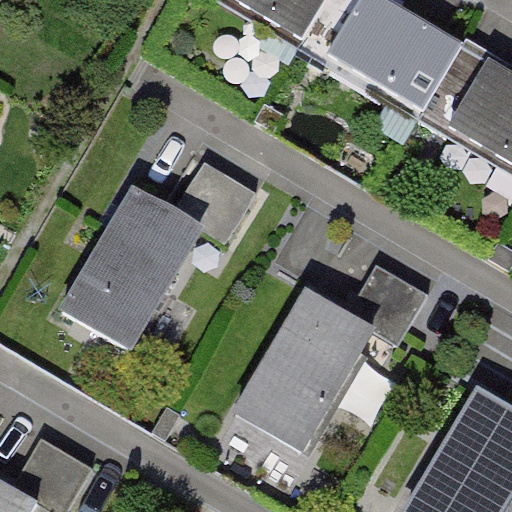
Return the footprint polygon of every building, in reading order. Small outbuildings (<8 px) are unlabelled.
[(323,0),(215,0),(297,47),(323,0)] [(463,50),(379,0),(360,0),(322,63),(420,122),(463,50)] [(511,82),(488,68),(447,136),(511,174),(511,82)] [(259,197),(206,165),(181,206),(235,238),(259,197)] [(136,362),(209,233),(138,193),(65,321),(136,362)] [(424,304),(377,275),(350,319),(397,348),(424,304)] [(299,463),(370,339),(304,300),(232,425),(299,463)] [(508,511),(511,507),(511,419),(476,398),(406,511),(508,511)] [(75,511),(97,473),(44,444),(16,494),(48,511),(75,511)] [(0,511),(32,511),(0,494),(0,511)]
